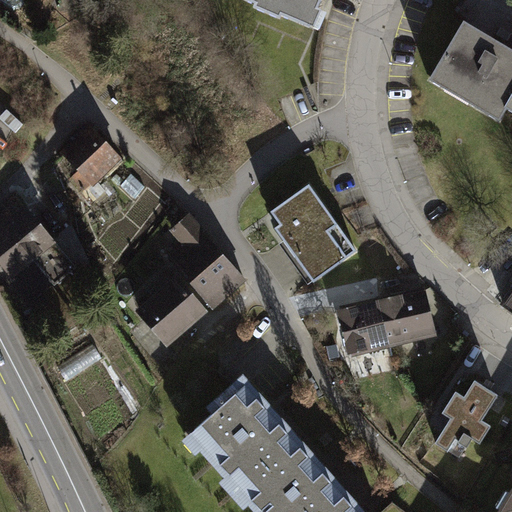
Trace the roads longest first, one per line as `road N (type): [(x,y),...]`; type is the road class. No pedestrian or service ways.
road 1 (residential): [(327,397),(219,230),(236,182),(278,139),(349,114)]
road 2 (residential): [(511,335),(479,313),(411,234),(349,114)]
road 3 (secondary): [(0,338),(84,511)]
road 4 (residential): [(349,114),(361,45),(384,0)]
